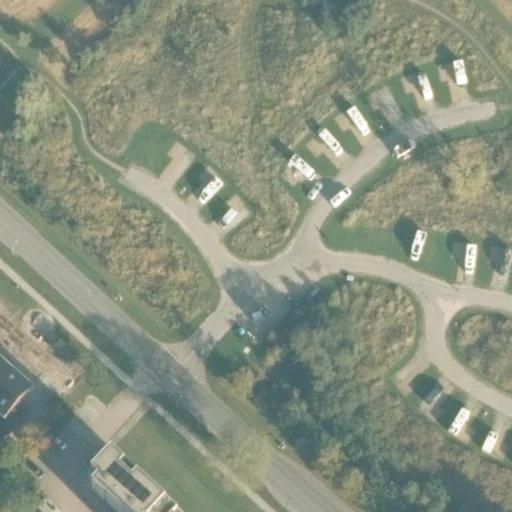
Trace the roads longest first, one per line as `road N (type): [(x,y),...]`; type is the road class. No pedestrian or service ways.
road 1 (tertiary): [(167,370),(0,222)]
road 2 (tertiary): [(319,511),(167,370)]
road 3 (residential): [(167,370),(54,486)]
